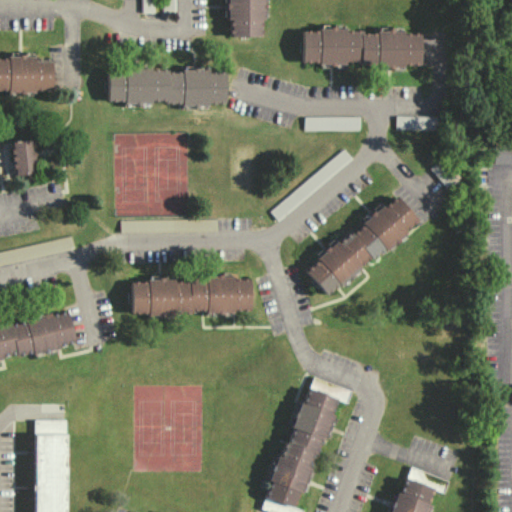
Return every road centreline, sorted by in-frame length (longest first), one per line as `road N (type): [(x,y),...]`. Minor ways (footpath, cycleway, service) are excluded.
road 1 (residential): [(0,273),(118,241),(262,239),(285,225),(375,147),(376,118),(371,106),(239,88)]
road 2 (residential): [(262,239),(309,363),(375,393),(338,511)]
road 3 (residential): [(0,5),(75,7),(128,23),(182,25)]
